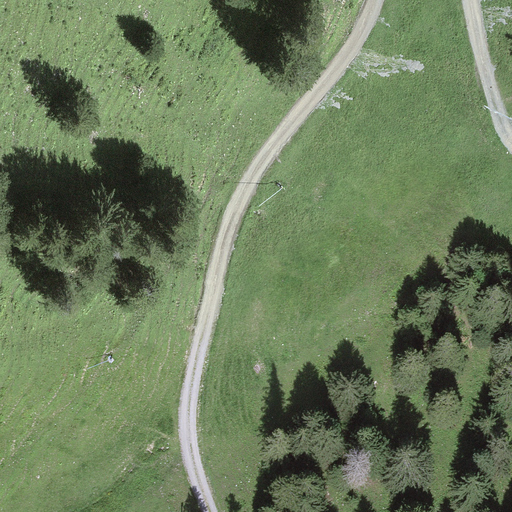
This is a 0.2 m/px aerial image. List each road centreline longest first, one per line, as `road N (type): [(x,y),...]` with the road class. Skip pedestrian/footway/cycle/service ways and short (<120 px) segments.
road 1 (track): [(376,0),(357,39),(248,181),(228,225),(188,409),(209,511)]
road 2 (track): [(511,140),(496,110),(470,0)]
